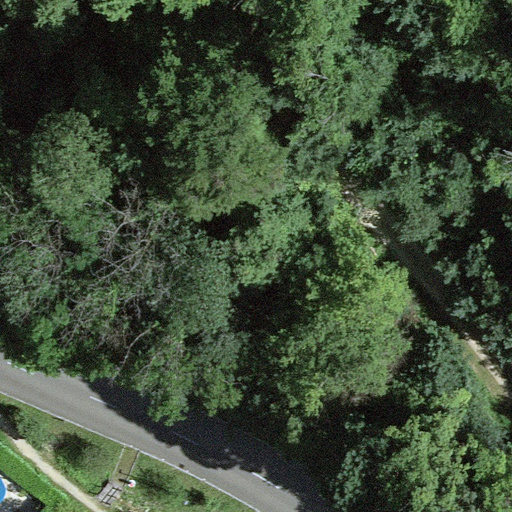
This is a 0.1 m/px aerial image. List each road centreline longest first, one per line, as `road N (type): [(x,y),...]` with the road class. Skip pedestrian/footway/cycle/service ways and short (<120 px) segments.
road 1 (track): [(511,377),(203,0)]
road 2 (tertiary): [(0,353),(150,400),(286,467),(343,511)]
